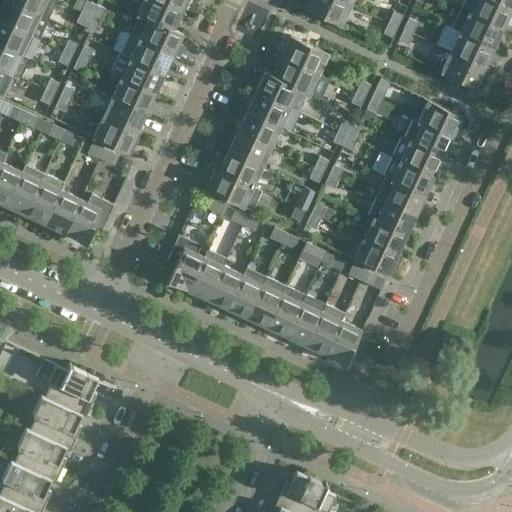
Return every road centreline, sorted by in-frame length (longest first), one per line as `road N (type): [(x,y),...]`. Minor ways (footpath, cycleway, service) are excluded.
road 1 (residential): [(366,419),(511,96)]
road 2 (residential): [(96,312),(222,46),(236,0)]
road 3 (residential): [(167,344),(91,511)]
road 4 (residential): [(354,445),(448,490),(481,491),(511,460)]
road 5 (residential): [(511,443),(467,459),(366,419)]
road 6 (residential): [(281,398),(167,344)]
road 7 (residential): [(281,398),(229,511)]
